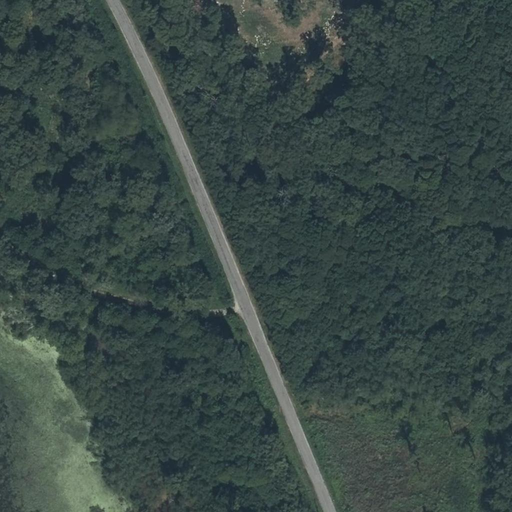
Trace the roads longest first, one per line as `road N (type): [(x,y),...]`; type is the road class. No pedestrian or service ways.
road 1 (unclassified): [(321,511),(100,0)]
road 2 (track): [(234,309),(183,311),(88,288),(0,235)]
